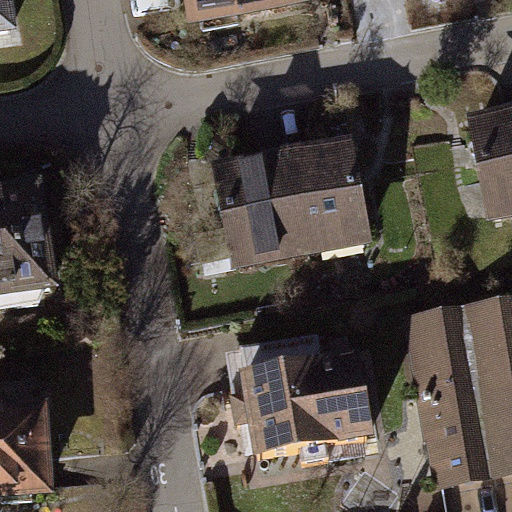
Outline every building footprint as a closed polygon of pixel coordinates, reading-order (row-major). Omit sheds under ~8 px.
[(0,0),(0,32),(9,31),(3,0),(0,0)] [(292,0),(182,0),(187,22),(292,0)] [(511,110),(475,118),(498,226),(511,222),(511,110)] [(348,135),(277,150),(301,265),(372,251),(348,135)] [(277,150),(209,164),(233,279),(301,265),(277,150)] [(34,194),(0,199),(0,297),(50,288),(34,194)] [(511,313),(472,320),(498,486),(511,483),(511,313)] [(444,494),(498,486),(472,320),(418,329),(444,494)] [(354,342),(234,359),(250,477),(371,460),(354,342)] [(66,415),(0,418),(0,509),(70,506),(66,415)]
